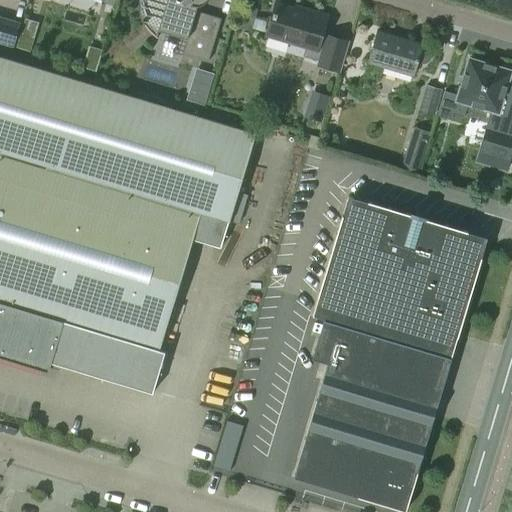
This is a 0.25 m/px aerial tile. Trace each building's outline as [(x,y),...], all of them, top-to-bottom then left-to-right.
[(142,0),(142,4),(142,8),(142,12),(143,17),(144,20),(146,24),(148,28),(151,31),(154,34),(157,37),(158,36),(156,35),(158,29),(187,38),(183,53),(208,60),(221,17),(195,10),(198,0),(142,0)] [(317,49),(326,15),(294,5),(293,9),(275,3),(266,33),(317,49)] [(242,4),(235,27),(251,32),(252,28),(266,32),(269,22),(255,17),(257,8),(242,4)] [(0,16),(0,41),(12,45),(19,22),(0,16)] [(25,17),(16,46),(29,50),(38,21),(25,17)] [(411,74),(420,43),(376,30),(367,60),(411,74)] [(339,69),(347,41),(326,35),(317,63),(339,69)] [(89,45),(82,66),(96,69),(102,49),(89,45)] [(0,56),(0,357),(47,371),(50,362),(151,392),(164,351),(158,349),(191,238),(219,246),(226,221),(227,221),(254,133),(0,56)] [(505,169),(511,145),(511,87),(505,85),(510,70),(468,57),(456,94),(443,90),(436,114),(450,119),(452,113),(462,116),(466,103),(489,110),(474,159),(505,169)] [(196,67),(186,99),(204,104),(214,73),(196,67)] [(433,113),(440,89),(425,85),(417,109),(433,113)] [(312,90),(303,116),(321,122),(330,96),(312,90)] [(412,126),(401,166),(418,171),(430,131),(412,126)] [(323,317),(322,317),(450,356),(480,256),(479,256),(482,248),(482,244),(482,240),(480,237),(477,234),(474,232),(465,230),(465,229),(422,217),(422,215),(410,212),(410,213),(366,200),(366,201),(347,195),(341,214),(340,214),(317,294),(311,314),(323,317)] [(405,509),(450,356),(322,317),(311,357),(326,362),(293,476),(374,500),(373,502),(381,504),(382,502),(405,509)]
